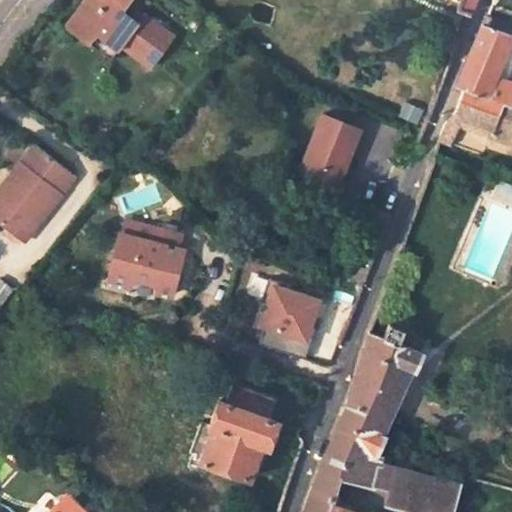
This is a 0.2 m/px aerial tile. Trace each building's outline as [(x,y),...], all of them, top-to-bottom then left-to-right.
[(151,66),(174,35),(144,14),(138,21),(122,11),(130,0),(91,0),(70,29),(90,44),(97,35),(117,50),(121,45),(151,66)] [(462,0),(459,10),(470,14),(476,0),(462,0)] [(511,33),(511,23),(491,16),(487,26),(511,33)] [(464,92),(500,104),(511,107),(511,82),(493,76),(504,44),(511,46),(511,33),(487,26),(479,24),(457,90),(464,92)] [(492,128),(500,104),(464,92),(455,116),(463,119),(492,128)] [(492,128),(463,119),(461,123),(462,125),(511,142),(511,107),(500,104),(492,128)] [(360,129),(322,114),(298,173),(337,189),(360,129)] [(455,116),(445,122),(439,138),(450,143),(461,123),(463,119),(455,116)] [(35,148),(0,193),(0,227),(22,245),(74,178),(35,148)] [(511,197),(511,182),(500,177),(494,190),(511,197)] [(170,299),(184,253),(179,251),(161,245),(164,231),(126,220),(122,235),(120,234),(106,280),(128,287),(130,282),(156,289),(155,294),(170,299)] [(183,237),(164,231),(161,245),(179,251),(183,237)] [(309,320),(315,301),(287,291),(288,287),(265,279),(258,301),(263,303),(256,326),(261,328),(255,345),(302,360),(308,342),(302,340),(306,327),(312,329),(315,322),(309,320)] [(422,355),(397,344),(402,331),(386,324),(380,338),(367,332),(362,346),(358,382),(344,413),(338,423),(330,441),(377,458),(384,441),(381,440),(410,372),(414,373),(422,355)] [(302,340),(308,342),(312,329),(306,327),(302,340)] [(273,422),(266,420),(274,399),(231,383),(223,403),(216,400),(206,425),(210,428),(197,460),(244,478),(257,444),(264,447),(273,422)] [(307,494),(301,510),(305,511),(344,511),(343,509),(327,503),(336,476),(371,488),(376,470),(380,460),(377,458),(330,441),(307,494)] [(371,488),(376,490),(385,493),(381,505),(398,511),(447,511),(455,489),(376,470),(371,488)] [(79,511),(68,502),(58,511),(79,511)]
